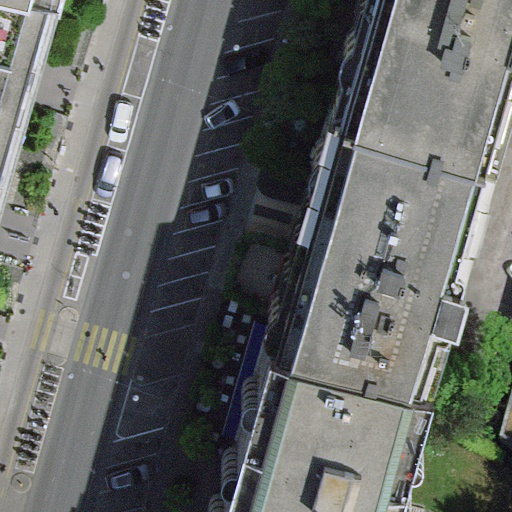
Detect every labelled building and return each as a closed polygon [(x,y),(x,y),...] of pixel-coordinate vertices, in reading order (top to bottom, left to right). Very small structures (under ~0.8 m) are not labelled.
[(0,0),(0,143),(41,0),(0,0)] [(511,0),(363,0),(338,89),(498,134),(511,83),(511,0)] [(305,203),(271,317),(432,362),(498,134),(338,89),(316,164),(305,203)] [(305,203),(316,164),(269,150),(260,180),(268,192),(305,203)] [(229,467),(389,511),(394,511),(412,450),(437,363),(432,362),(271,317),(229,467)] [(389,511),(229,467),(217,511),(389,511)]
